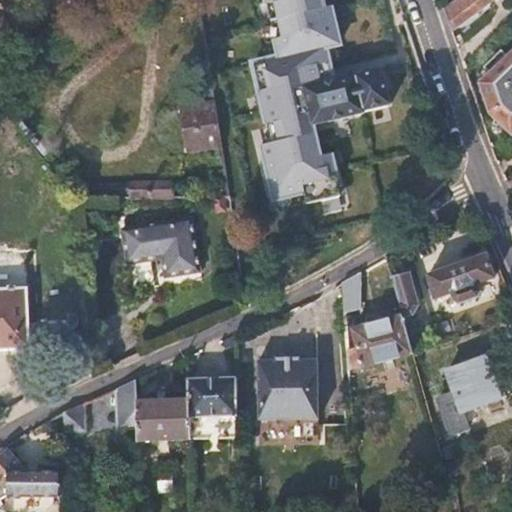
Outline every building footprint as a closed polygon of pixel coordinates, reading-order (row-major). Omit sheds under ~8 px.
[(262,0),(277,60),(252,72),(265,123),(248,128),(275,215),(327,195),(327,183),(341,180),(329,154),(321,154),(315,132),(394,118),(384,68),(336,82),(326,53),(344,53),(332,9),(323,9),(323,0),(262,0)] [(452,0),(444,6),(452,31),(495,0),(452,0)] [(234,3),(203,10),(219,81),(252,72),(234,3)] [(9,50),(13,58),(48,37),(44,30),(9,50)] [(0,65),(13,58),(9,50),(0,54),(0,65)] [(486,102),(490,114),(511,133),(511,55),(509,59),(502,50),(485,65),(492,74),(480,85),(486,102)] [(221,146),(215,105),(182,111),(189,152),(221,146)] [(134,185),(133,198),(177,197),(175,182),(134,185)] [(198,270),(190,217),(120,227),(126,263),(162,257),(165,275),(198,270)] [(488,255),(427,273),(436,298),(454,291),(455,298),(461,301),(478,295),(481,290),(479,282),(494,277),(488,255)] [(362,311),(361,273),(343,283),(345,311),(362,311)] [(404,315),(405,317),(416,315),(421,305),(412,274),(395,280),(404,315)] [(0,291),(0,350),(32,350),(32,290),(0,291)] [(415,355),(413,348),(405,317),(404,315),(355,329),(359,347),(348,350),(349,370),(364,366),(365,369),(415,355)] [(468,430),(466,413),(502,399),(487,359),(450,372),(457,392),(439,397),(449,435),(468,430)] [(300,362),(300,360),(278,360),(278,362),(260,362),(259,421),(318,422),(319,363),(300,362)] [(188,379),(188,399),(188,418),(237,417),(236,377),(188,379)] [(136,379),(117,388),(118,421),(137,420),(136,400),(136,379)] [(136,400),(137,420),(137,441),(189,438),(189,431),(188,418),(188,399),(136,400)] [(66,412),(64,413),(64,428),(85,429),(85,403),(72,405),(66,412)] [(0,499),(10,496),(58,497),(58,472),(24,473),(9,451),(0,455),(0,499)]
